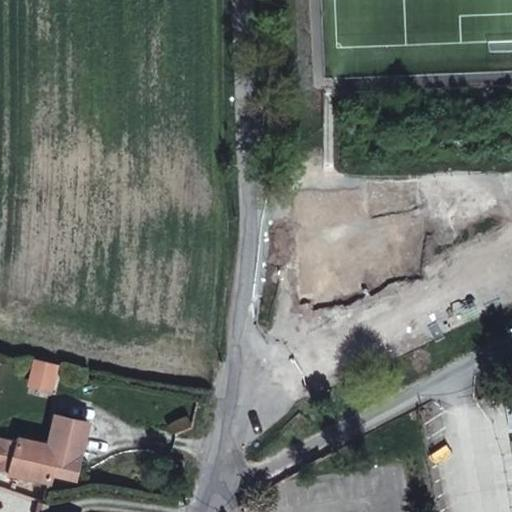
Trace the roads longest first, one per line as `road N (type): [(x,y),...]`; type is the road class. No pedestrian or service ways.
road 1 (residential): [(249,0),(261,243),(212,499)]
road 2 (residential): [(212,499),(511,345)]
